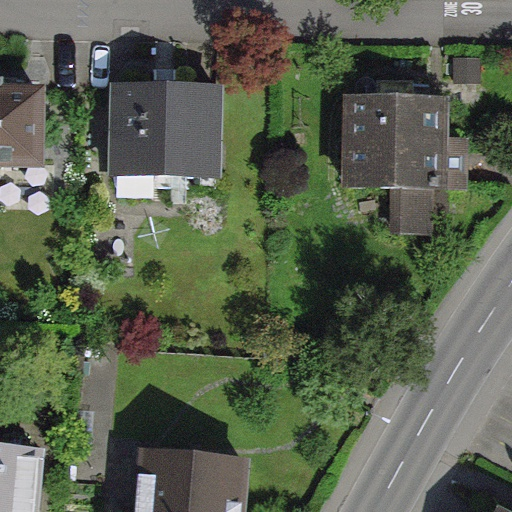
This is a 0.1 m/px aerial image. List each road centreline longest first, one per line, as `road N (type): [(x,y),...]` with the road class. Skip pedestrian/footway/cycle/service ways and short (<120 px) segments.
road 1 (residential): [(511,21),(0,13)]
road 2 (residential): [(380,511),(511,291)]
